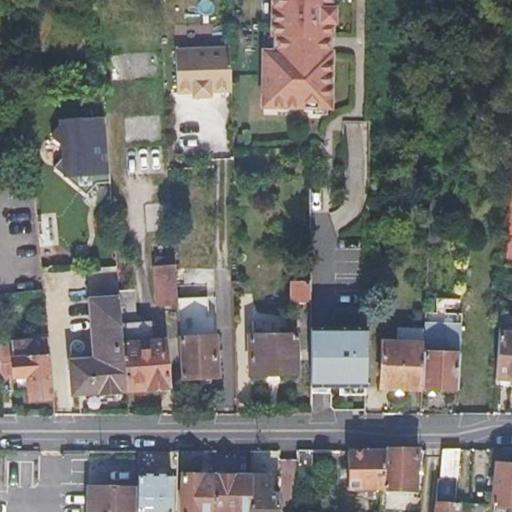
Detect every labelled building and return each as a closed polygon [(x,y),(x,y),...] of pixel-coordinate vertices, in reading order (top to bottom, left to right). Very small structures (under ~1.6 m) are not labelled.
[(272,0),(272,38),(277,38),(276,53),(264,52),(262,108),(304,109),(307,109),(331,110),(333,53),(329,53),(329,38),(333,38),(333,24),(335,24),(335,9),(333,9),(333,0),(272,0)] [(486,26),(485,46),(500,46),(500,26),(486,26)] [(230,48),(174,50),(176,93),(192,92),(192,97),(210,96),(210,92),(231,91),(230,48)] [(108,181),(102,115),(58,119),(60,123),(51,134),(61,143),(61,155),(53,165),(85,194),(95,182),(108,181)] [(37,215),(33,189),(0,187),(0,296),(44,292),(41,259),(37,215)] [(115,265),(117,290),(131,288),(126,233),(112,235),(115,265)] [(176,303),(178,303),(177,297),(175,262),(155,263),(157,304),(176,303)] [(90,298),(117,296),(117,290),(115,265),(87,268),(90,298)] [(288,303),(309,302),(308,281),(287,281),(288,303)] [(131,288),(117,290),(117,296),(120,324),(136,323),(134,288),(131,288)] [(122,388),(126,388),(122,342),(120,324),(117,296),(90,298),(94,359),(69,361),(72,392),(94,389),(94,393),(123,391),(122,388)] [(179,337),(180,379),(217,376),(215,336),(208,336),(207,296),(177,297),(178,303),(176,303),(179,337)] [(214,296),(207,296),(208,336),(215,336),(216,336),(214,296)] [(423,338),(423,343),(421,389),(456,390),(460,325),(424,323),(423,338)] [(321,329),(309,329),(310,386),(321,387),(330,387),(340,387),(340,393),(367,394),(369,330),(329,329),(321,329)] [(496,376),(511,377),(511,331),(499,331),(496,376)] [(249,333),(250,374),(297,374),(296,332),(249,333)] [(29,399),(53,397),(48,336),(0,340),(0,375),(27,373),(29,399)] [(122,342),(126,388),(147,386),(147,388),(169,385),(164,339),(122,342)] [(380,386),(421,389),(423,343),(383,341),(380,386)] [(311,448),(297,448),(297,476),(311,476),(311,448)] [(419,448),(385,449),(385,487),(417,487),(419,448)] [(454,448),(443,448),(440,479),(457,479),(459,448),(454,448)] [(348,486),(385,487),(385,449),(348,449),(348,486)] [(511,503),(511,463),(498,461),(493,501),(511,503)] [(241,474),(249,474),(249,465),(241,465),(241,474)] [(138,487),(137,511),(169,511),(171,473),(138,472),(138,487)] [(212,511),(213,474),(182,473),(181,511),(212,511)] [(248,511),(249,474),(241,474),(213,474),(212,511),(248,511)] [(269,474),(249,474),(248,511),(276,511),(277,492),(269,492),(269,474)] [(137,511),(138,487),(89,486),(88,511),(137,511)] [(437,503),(436,511),(457,511),(459,504),(437,503)] [(470,503),(469,511),(484,511),(485,503),(470,503)]
